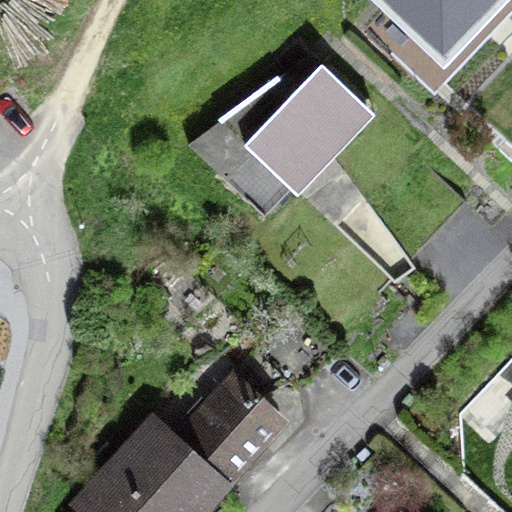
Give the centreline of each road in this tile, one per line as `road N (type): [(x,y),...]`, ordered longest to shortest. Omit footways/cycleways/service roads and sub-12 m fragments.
road 1 (residential): [(511,258),(263,511)]
road 2 (residential): [(5,511),(47,352),(51,298),(48,264),(33,235),(0,217)]
road 3 (track): [(108,0),(6,217)]
